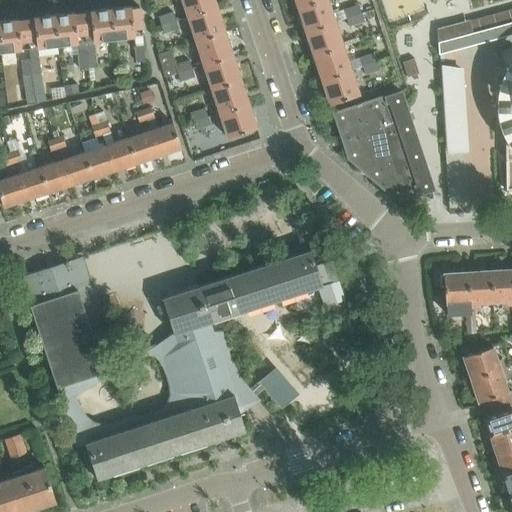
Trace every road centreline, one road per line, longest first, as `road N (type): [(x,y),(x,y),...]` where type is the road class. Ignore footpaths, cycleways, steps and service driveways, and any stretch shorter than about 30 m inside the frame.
road 1 (residential): [(0,246),(299,149)]
road 2 (residential): [(233,488),(440,417)]
road 3 (residential): [(440,417),(419,350),(401,237)]
road 4 (residential): [(255,0),(299,149)]
road 5 (residential): [(320,511),(462,480)]
road 6 (residential): [(299,149),(401,237)]
